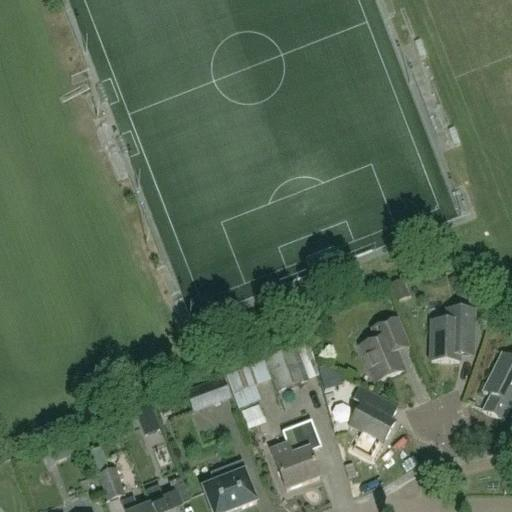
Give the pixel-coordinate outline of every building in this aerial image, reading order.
[(473,359),(473,341),(474,313),(447,313),(446,325),(432,325),(431,365),(459,365),(459,359),(473,359)] [(408,350),(405,342),(397,322),(372,332),(376,342),(360,349),(375,386),(404,374),(396,355),(408,350)] [(296,352),(265,364),(277,394),(308,383),(296,352)] [(491,399),(483,414),(503,424),(511,405),(511,361),(502,357),(483,395),(491,399)] [(340,375),(325,379),(328,392),(343,388),(340,375)] [(224,381),(207,387),(213,406),(231,400),(224,381)] [(361,406),(348,428),(383,447),(396,424),(375,413),(381,401),(360,389),(353,402),(361,406)] [(264,406),(245,413),(252,432),(271,425),(264,406)] [(151,409),(135,415),(145,438),(160,431),(151,409)] [(316,471),(309,454),(321,450),(311,425),(282,436),(287,448),(275,453),(274,453),(273,454),(273,456),(273,457),(287,494),(288,493),(319,481),(318,477),(315,478),(313,472),(316,471)] [(209,511),(240,511),(256,506),(242,470),(225,477),(228,482),(204,492),(204,491),(202,492),(209,511)] [(124,498),(115,471),(98,477),(107,504),(124,498)] [(149,507),(151,511),(179,511),(178,508),(190,503),(181,480),(168,485),(173,498),(163,502),(157,489),(144,494),(150,507),(149,507)] [(151,511),(149,507),(138,511),(133,499),(120,504),(123,511),(151,511)]
